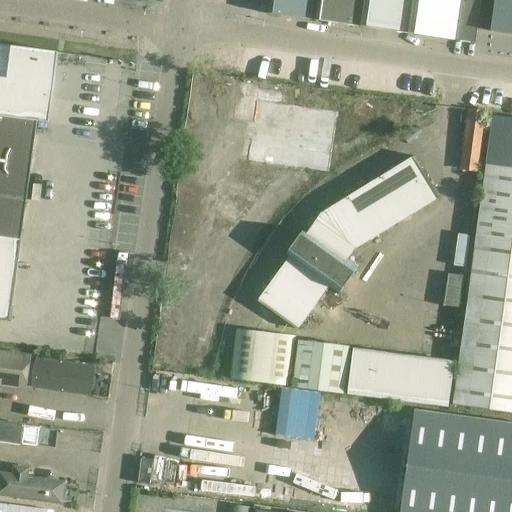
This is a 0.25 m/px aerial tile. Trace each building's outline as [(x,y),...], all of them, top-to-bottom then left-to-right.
[(267,0),(266,14),(475,44),(482,0),(267,0)] [(511,0),(495,0),(491,32),(511,34),(511,0)] [(61,53),(0,44),(0,319),(10,321),(21,242),(26,202),(29,182),(37,121),(35,121),(38,97),(55,100),(61,53)] [(134,78),(148,79),(149,47),(135,47),(134,78)] [(248,161),(329,173),(337,113),(257,102),(248,161)] [(486,114),(468,111),(461,169),(478,171),(483,133),(486,114)] [(92,175),(93,156),(53,154),(52,173),(92,175)] [(413,157),(325,212),(322,211),(306,232),(303,230),(285,256),(288,259),(257,302),(296,330),(327,287),(337,294),(356,269),(346,261),(354,250),(438,198),(413,157)] [(484,185),(452,407),(511,414),(511,168),(486,165),(484,185)] [(127,223),(144,224),(146,192),(129,191),(127,223)] [(238,329),(227,327),(220,378),(446,407),(452,356),(444,355),(444,356),(439,355),(440,355),(421,352),(421,354),(401,351),(401,350),(399,349),(399,350),(394,349),(380,347),(380,348),(360,346),(360,344),(339,342),(339,343),(319,340),(319,339),(317,339),(313,339),(313,338),(264,332),(260,332),(260,331),(258,331),(257,332),(238,330),(238,329)] [(34,353),(0,348),(0,387),(28,391),(34,353)] [(37,360),(33,388),(89,396),(93,368),(37,360)] [(299,389),(296,406),(320,411),(323,393),(299,389)] [(281,392),(242,391),(241,403),(281,404),(281,392)] [(401,511),(511,511),(511,423),(415,411),(401,511)] [(39,427),(0,421),(0,441),(36,446),(39,427)] [(292,444),(308,444),(308,433),(291,433),(292,444)] [(292,455),(288,477),(370,490),(374,467),(292,455)] [(0,471),(0,495),(65,504),(68,480),(31,475),(32,467),(15,465),(14,473),(0,471)] [(217,480),(273,483),(273,471),(218,468),(217,480)]
